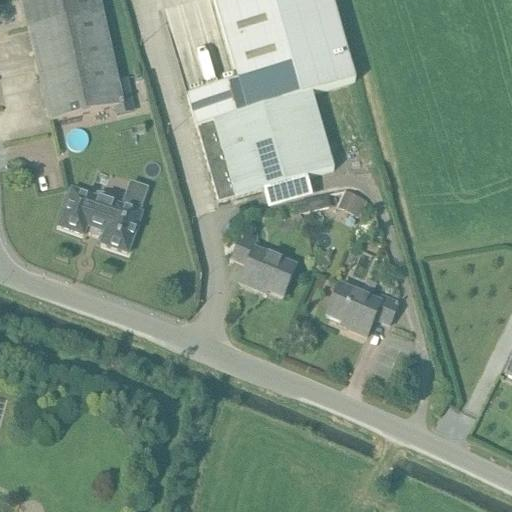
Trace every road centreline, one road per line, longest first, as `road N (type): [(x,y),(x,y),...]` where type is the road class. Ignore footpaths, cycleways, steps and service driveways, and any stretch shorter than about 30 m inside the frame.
road 1 (unclassified): [(511,486),(198,350),(0,276)]
road 2 (unknown): [(217,358),(217,263),(153,0)]
